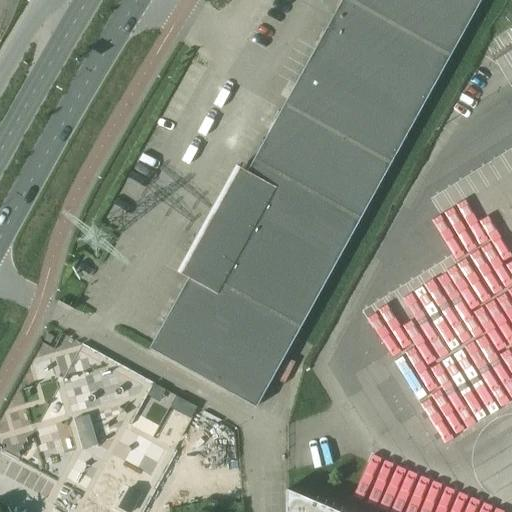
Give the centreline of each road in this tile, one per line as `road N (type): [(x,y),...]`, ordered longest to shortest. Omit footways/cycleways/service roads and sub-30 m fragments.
road 1 (primary): [(0,238),(137,0)]
road 2 (primary): [(87,0),(0,152)]
